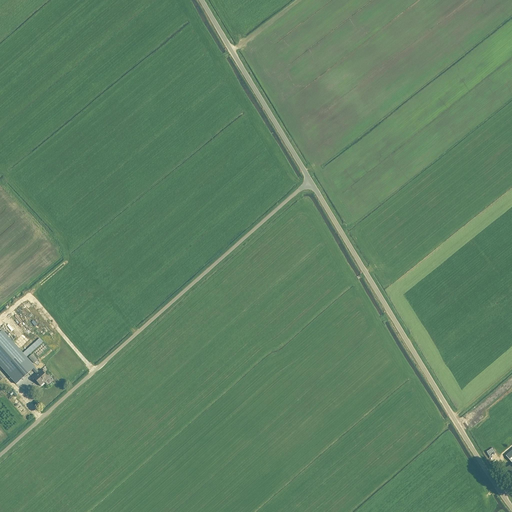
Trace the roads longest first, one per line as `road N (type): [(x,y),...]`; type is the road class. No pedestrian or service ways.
road 1 (unclassified): [(0,457),(308,181)]
road 2 (unclassified): [(510,511),(308,181)]
road 3 (unclassified): [(308,181),(201,0)]
